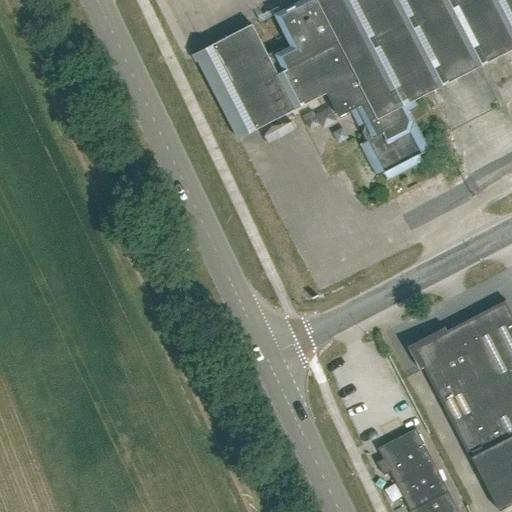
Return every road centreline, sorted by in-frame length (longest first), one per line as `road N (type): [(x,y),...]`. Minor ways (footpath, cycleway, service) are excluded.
road 1 (tertiary): [(268,354),(99,0)]
road 2 (unclassified): [(268,354),(511,229)]
road 3 (tertiary): [(340,511),(268,354)]
